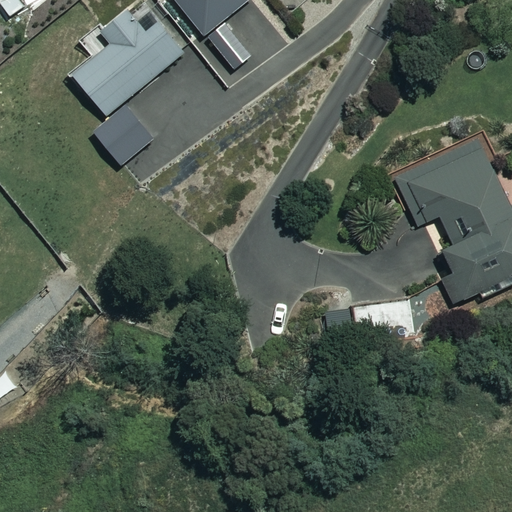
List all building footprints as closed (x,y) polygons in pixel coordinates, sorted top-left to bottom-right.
[(169,0),(200,38),(248,0),(169,0)] [(141,34),(122,12),(94,35),(103,46),(65,77),(101,120),(180,55),(153,24),(141,34)] [(204,39),(230,71),(248,57),(223,24),(204,39)] [(116,169),(150,141),(122,106),(87,134),(116,169)] [(511,204),(507,207),(475,141),(390,181),(413,229),(435,219),(449,248),(435,255),(446,278),(437,282),(449,309),(511,278),(511,204)] [(412,338),(407,302),(355,309),(360,345),(412,338)]
